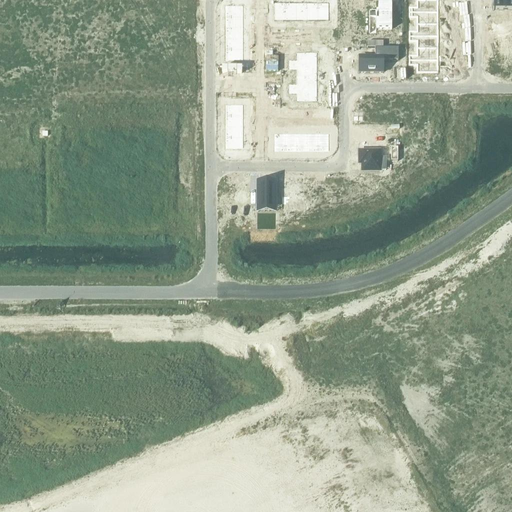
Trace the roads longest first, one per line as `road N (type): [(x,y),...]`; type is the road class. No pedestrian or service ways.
road 1 (tertiary): [(511,196),(378,276),(298,291),(208,291)]
road 2 (tertiary): [(0,292),(208,291)]
road 3 (residential): [(210,167),(337,163),(344,87)]
road 4 (residential): [(210,167),(209,0)]
road 5 (residential): [(344,87),(477,87)]
road 6 (residential): [(208,291),(210,167)]
